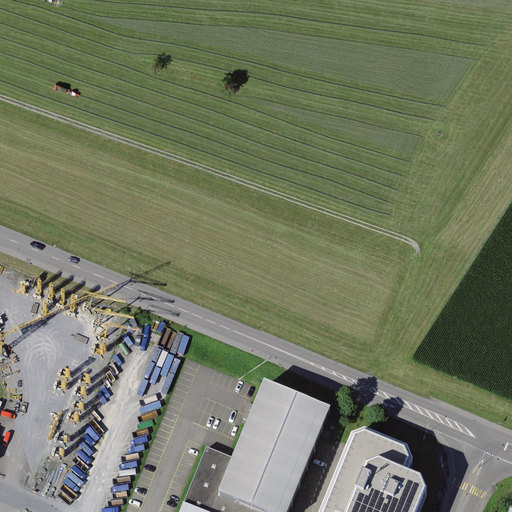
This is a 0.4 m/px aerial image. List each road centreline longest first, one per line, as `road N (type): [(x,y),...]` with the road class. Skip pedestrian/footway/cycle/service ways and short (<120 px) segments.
road 1 (track): [(0,97),(417,244),(421,254),(366,387)]
road 2 (primary): [(0,235),(491,440)]
